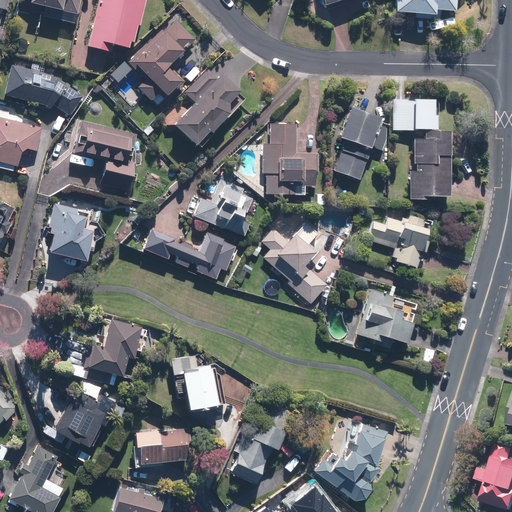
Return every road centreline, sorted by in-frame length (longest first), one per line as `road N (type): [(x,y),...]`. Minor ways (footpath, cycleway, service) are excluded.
road 1 (tertiary): [(511,194),(418,511)]
road 2 (residential): [(511,65),(306,61),(277,53),(212,0)]
